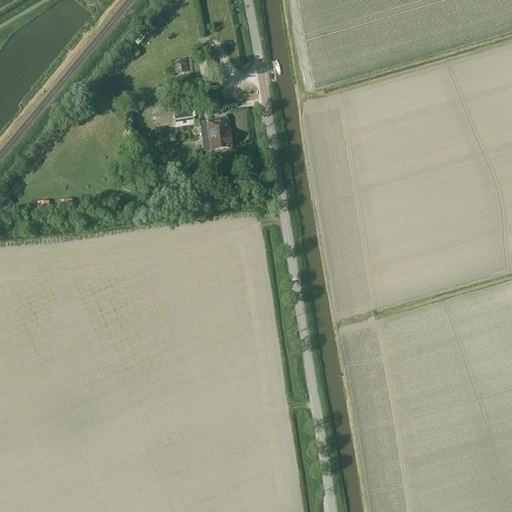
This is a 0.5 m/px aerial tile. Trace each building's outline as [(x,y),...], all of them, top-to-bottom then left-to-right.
[(175,75),(188,72),(186,60),(173,62),(175,75)] [(217,77),(214,61),(199,63),(201,79),(217,77)] [(157,99),(172,97),(175,96),(174,88),(156,90),(157,99)] [(194,125),(191,101),(170,104),(170,103),(154,106),(155,113),(154,113),(156,124),(164,123),(165,127),(174,125),(174,127),(194,125)] [(229,118),(207,121),(199,122),(202,142),(204,153),(212,152),(212,151),(233,147),(229,118)] [(123,163),(123,168),(133,168),(134,155),(124,155),(124,157),(126,157),(125,163),(123,163)] [(0,200),(0,215),(13,204),(6,195),(0,200)] [(62,213),(73,212),(72,200),(61,201),(62,213)] [(38,214),(50,213),(49,202),(37,202),(38,214)]
